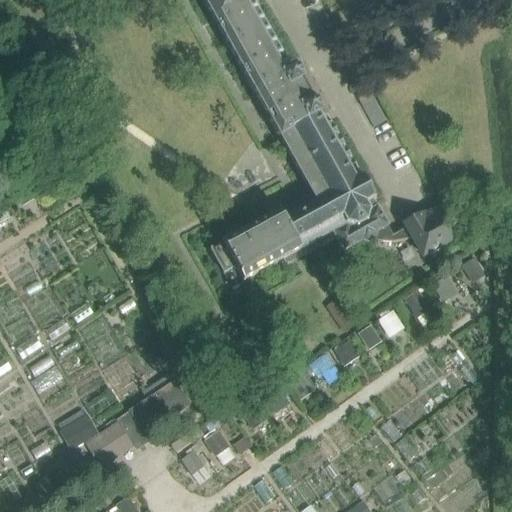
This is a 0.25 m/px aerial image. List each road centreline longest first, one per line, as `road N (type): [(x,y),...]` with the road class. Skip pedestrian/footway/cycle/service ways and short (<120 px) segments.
road 1 (unclassified): [(327,77),(474,0)]
road 2 (unclassified): [(327,77),(405,215)]
